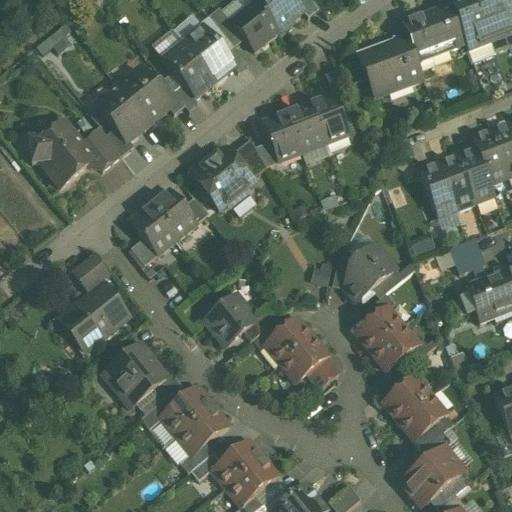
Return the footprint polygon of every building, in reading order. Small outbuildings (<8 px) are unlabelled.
[(291,0),(256,0),(252,4),(254,7),(278,37),(302,17),(304,16),(294,3),(291,0)] [(318,14),(306,0),(298,0),(294,3),(304,16),(302,17),(308,23),(318,14)] [(446,0),(444,1),(447,8),(455,29),(504,10),(500,0),(446,0)] [(278,37),(254,7),(230,27),(229,28),(243,45),(253,57),(278,37)] [(436,17),(400,31),(405,42),(413,64),(427,58),(429,64),(464,51),(455,29),(447,8),(434,13),(436,17)] [(511,30),(504,10),(455,29),(464,51),(466,57),(502,43),(511,39),(511,30)] [(230,27),(218,14),(208,22),(233,52),(233,53),(243,45),(229,28),(230,27)] [(223,59),(202,33),(183,49),(214,88),(233,73),(234,73),(223,59)] [(511,39),(502,43),(506,54),(511,51),(511,39)] [(393,51),(374,58),(373,56),(357,62),(373,105),(422,87),(413,64),(405,42),(392,47),(393,51)] [(214,88),(183,49),(162,65),(182,90),(194,104),(214,88)] [(233,53),(233,52),(223,59),(234,73),(233,73),(237,79),(248,70),(233,53)] [(139,74),(117,91),(148,130),(168,114),(170,113),(150,89),(139,74)] [(335,76),(324,81),(332,101),(333,101),(335,107),(346,102),(335,76)] [(173,97),(160,81),(150,89),(170,113),(168,114),(173,121),(184,112),(173,97)] [(194,104),(182,90),(173,97),(184,112),(188,116),(197,108),(194,104)] [(117,91),(95,109),(115,134),(126,148),(128,147),(148,130),(117,91)] [(332,101),(309,110),(324,151),(349,141),(335,107),(333,101),(332,101)] [(324,151),(309,110),(285,120),(301,160),(324,151)] [(285,120),(261,129),(268,149),(276,170),(301,160),(285,120)] [(64,128),(45,144),(28,146),(31,169),(40,168),(60,193),(93,166),(94,166),(80,148),(64,128)] [(511,182),(511,141),(507,129),(489,136),(507,185),(511,182)] [(99,133),(80,148),(94,166),(93,166),(102,177),(122,162),(105,141),(99,133)] [(126,148),(115,134),(105,141),(122,162),(133,153),(128,147),(126,148)] [(507,185),(489,136),(469,144),(474,155),(489,192),(490,192),(507,185)] [(249,146),(230,161),(244,179),(247,177),(253,184),(265,174),(254,154),(249,146)] [(268,149),(254,154),(265,174),(276,170),(268,149)] [(474,155),(456,162),(474,210),(494,203),(490,192),(489,192),(474,155)] [(230,161),(227,157),(215,158),(192,177),(190,182),(217,216),(229,211),(244,200),(252,189),(244,179),(230,161)] [(456,162),(437,169),(456,217),(474,210),(456,162)] [(456,217),(437,169),(418,176),(436,224),(456,217)] [(183,212),(169,195),(149,211),(176,245),(196,229),(183,212)] [(192,205),(183,212),(196,229),(206,222),(192,205)] [(176,245),(149,211),(129,228),(142,245),(156,262),(176,245)] [(156,262),(142,245),(130,254),(143,272),(156,262)] [(414,249),(416,257),(435,254),(434,245),(414,249)] [(475,245),(449,255),(459,280),(484,270),(475,245)] [(348,271),(348,272),(343,293),(355,307),(371,295),(395,275),(375,250),(348,271)] [(91,262),(73,277),(87,296),(106,281),(91,262)] [(348,271),(337,268),(331,291),(343,294),(343,293),(348,272),(348,271)] [(511,272),(463,292),(478,329),(511,315),(511,272)] [(395,275),(371,295),(378,304),(385,299),(403,284),(395,275)] [(100,292),(60,324),(85,356),(126,324),(100,292)] [(378,304),(366,314),(374,323),(387,312),(388,313),(393,309),(385,299),(378,304)] [(255,325),(235,301),(205,326),(225,351),(242,337),(256,326),(255,325)] [(374,323),(355,338),(370,357),(402,331),(388,313),(387,312),(374,323)] [(256,326),(242,337),(250,347),(252,345),(268,331),(260,321),(255,325),(256,326)] [(278,339),(264,350),(265,351),(280,368),(311,342),(296,324),(278,339)] [(268,331),(252,345),(260,355),(265,351),(264,350),(278,339),(270,330),(268,331)] [(402,331),(370,357),(385,376),(404,360),(417,350),(417,349),(402,331)] [(327,361),(311,342),(280,368),(295,387),(306,377),(325,362),(327,361)] [(417,350),(404,360),(412,370),(430,354),(422,344),(417,349),(417,350)] [(138,351),(127,360),(124,360),(117,365),(116,369),(118,371),(105,380),(119,397),(117,399),(129,413),(165,384),(153,370),(152,371),(146,363),(147,362),(138,351)] [(461,358),(448,363),(457,385),(469,380),(461,358)] [(325,362),(306,377),(319,393),(338,378),(325,362)] [(397,397),(383,409),(384,409),(398,427),(430,401),(415,383),(397,397)] [(390,388),(371,403),(380,413),(384,409),(383,409),(397,397),(390,388)] [(168,416),(160,423),(160,424),(175,442),(212,412),(197,393),(168,416)] [(511,395),(494,402),(509,440),(511,439),(511,395)] [(430,401),(398,427),(413,446),(441,423),(445,420),(430,401)] [(168,416),(161,407),(140,424),(148,434),(160,424),(160,423),(168,416)] [(212,412),(175,442),(189,460),(190,461),(205,449),(227,430),(212,412)] [(441,423),(413,446),(421,455),(442,438),(449,432),(441,423)] [(442,438),(421,455),(414,460),(422,470),(444,452),(444,453),(451,448),(442,438)] [(220,467),(210,475),(210,476),(225,494),(263,463),(247,445),(220,467)] [(212,458),(205,449),(190,461),(189,460),(179,468),(187,478),(190,476),(212,458)] [(422,470),(400,487),(420,511),(464,477),(444,453),(444,452),(422,470)] [(212,458),(190,476),(197,486),(210,476),(210,475),(220,467),(212,458)] [(263,463),(225,494),(240,511),(255,501),(278,482),(263,463)] [(323,511),(306,490),(278,511),(323,511)] [(348,491),(328,508),(331,511),(350,511),(360,505),(348,491)] [(455,500),(439,511),(458,511),(462,509),(455,500)] [(259,511),(262,510),(255,501),(240,511),(259,511)]
